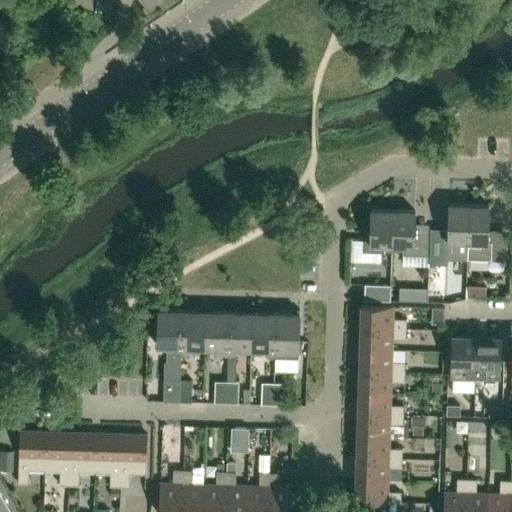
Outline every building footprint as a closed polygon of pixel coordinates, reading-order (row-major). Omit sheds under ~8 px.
[(467,253),(469,204),(449,204),(449,229),(431,228),(429,264),(448,264),(448,253),(467,253)] [(467,260),(507,261),(507,230),(488,230),(489,205),(469,204),(467,253),(467,260)] [(392,244),(393,209),(372,209),(371,238),(364,238),(364,251),(382,252),(382,244),(392,244)] [(415,210),(393,209),(392,244),(403,245),(403,255),(428,255),(428,242),(414,242),(415,210)] [(365,299),(391,300),(391,284),(365,283),(365,299)] [(468,297),(486,298),(487,285),(468,284),(468,297)] [(362,304),(361,326),(406,327),(407,318),(393,318),(394,305),(362,304)] [(180,401),(180,379),(181,354),(182,305),(159,305),(158,346),(167,346),(167,358),(165,358),(163,401),(168,401),(180,401)] [(206,306),(182,305),(181,354),(189,354),(189,346),(205,347),(206,306)] [(229,307),(206,306),(205,347),(220,347),(220,355),(228,355),(229,307)] [(229,307),(228,355),(236,355),(236,348),(251,348),(253,308),(229,307)] [(276,308),(253,308),(251,348),(267,349),(266,356),(274,357),(276,308)] [(300,309),(276,308),(274,357),(282,357),(282,349),(298,350),(300,309)] [(360,348),(392,349),(393,338),(406,339),(406,327),(361,326),(360,348)] [(475,376),(476,336),(453,335),(452,376),(475,376)] [(500,337),(476,336),(475,376),(499,377),(500,337)] [(360,348),(360,369),(405,371),(405,361),(392,360),(392,349),(360,348)] [(360,369),(359,391),(391,392),(391,381),(405,381),(405,371),(360,369)] [(192,379),(180,379),(180,401),(192,401),(192,379)] [(214,402),(226,403),(227,380),(215,380),(214,402)] [(239,381),(227,380),(226,403),(238,403),(239,381)] [(261,404),(273,404),(274,382),(262,381),(261,402),(261,404)] [(442,391),(442,381),(432,381),(432,391),(442,391)] [(285,404),(285,402),(285,382),(274,382),(273,404),(285,404)] [(391,404),(391,392),(359,391),(358,413),(403,415),(404,405),(391,404)] [(447,404),(447,414),(460,414),(460,404),(447,404)] [(489,405),(488,416),(502,416),(502,406),(489,405)] [(357,435),(390,436),(403,436),(403,415),(358,413),(357,435)] [(480,455),(480,422),(455,422),(454,454),(480,455)] [(248,450),(248,427),(232,426),(231,449),(248,450)] [(29,470),(44,470),(45,431),(20,430),(18,483),(29,483),(29,470)] [(60,484),(69,484),(70,432),(45,431),(44,470),(60,471),(60,484)] [(80,471),(95,472),(96,432),(70,432),(69,484),(79,485),(80,471)] [(109,486),(120,486),(121,433),(96,432),(95,472),(110,472),(109,486)] [(129,473),(145,473),(147,434),(121,433),(120,486),(129,486),(129,473)] [(402,458),(402,448),(389,447),(390,436),(357,435),(357,457),(402,458)] [(0,460),(0,470),(13,471),(14,450),(0,450),(0,460)] [(357,457),(356,478),(388,480),(389,467),(402,467),(402,458),(357,457)] [(160,482),(159,511),(181,511),(183,469),(173,469),(173,482),(160,482)] [(181,511),(203,511),(204,483),(193,483),(193,470),(183,469),(181,511)] [(203,511),(224,511),(226,471),(216,470),(216,484),(204,483),(203,511)] [(224,511),(246,511),(248,485),(235,484),(236,471),(226,471),(224,511)] [(246,511),(268,511),(270,472),(259,472),(259,485),(248,485),(246,511)] [(290,511),(291,486),(279,486),(279,473),(270,472),(268,511),(290,511)] [(355,500),(401,502),(401,491),(388,490),(388,480),(356,478),(355,500)] [(443,511),(465,511),(466,478),(457,478),(457,491),(444,490),(443,511)] [(486,511),(488,492),(476,491),(477,478),(466,478),(465,511),(486,511)] [(488,492),(486,511),(508,511),(510,479),(500,479),(500,492),(488,492)] [(0,511),(10,511),(0,493),(0,511)]
